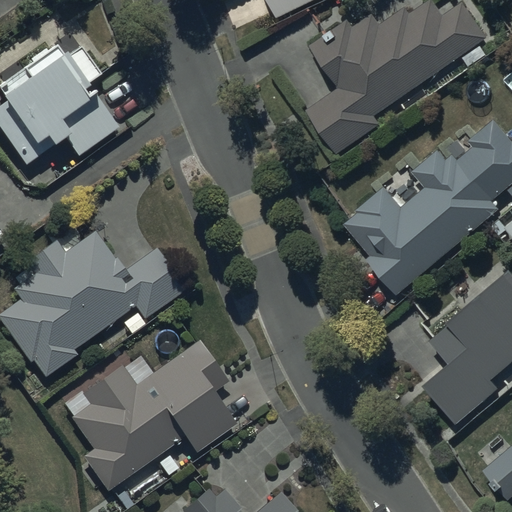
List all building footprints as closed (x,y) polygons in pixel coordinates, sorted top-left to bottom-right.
[(270,0),(278,15),(311,0),(270,0)] [(349,18),(312,43),(340,84),(307,107),(327,136),(319,142),(329,156),(338,150),(340,152),(380,124),(374,115),(461,55),(468,65),(485,53),(478,43),(489,35),(464,0),(444,14),(434,0),(431,0),(412,14),(406,6),(383,22),(376,11),(355,26),(349,18)] [(31,62),(0,84),(0,88),(4,94),(0,97),(4,102),(0,105),(0,130),(25,165),(64,137),(78,156),(119,126),(93,91),(87,95),(81,87),(100,73),(80,46),(68,55),(64,50),(61,52),(55,44),(46,51),(44,48),(30,59),(31,62)] [(386,186),(358,208),(361,212),(347,223),(372,254),(368,257),(398,295),(502,208),(494,198),(509,185),(511,188),(511,138),(496,118),(470,138),(476,146),(468,153),(458,140),(448,148),(453,155),(448,159),(440,149),(413,170),(427,187),(403,206),(386,186)] [(93,232),(63,253),(55,241),(26,261),(35,275),(13,289),(20,299),(0,312),(0,321),(29,363),(34,359),(45,375),(75,354),(71,347),(135,304),(144,317),(184,290),(156,249),(126,269),(117,256),(111,260),(93,232)] [(511,363),(511,267),(448,323),(450,324),(431,340),(450,362),(424,384),(459,424),(500,388),(493,380),(511,363)] [(227,381),(197,340),(136,384),(122,365),(82,393),(90,405),(70,420),(91,450),(82,456),(106,490),(184,434),(196,451),(234,423),(212,392),(227,381)] [(511,446),(485,470),(495,481),(493,482),(500,490),(502,488),(511,499),(511,498),(511,446)] [(295,511),(280,491),(253,511),(239,511),(222,490),(214,496),(208,489),(182,510),(183,511),(295,511)]
